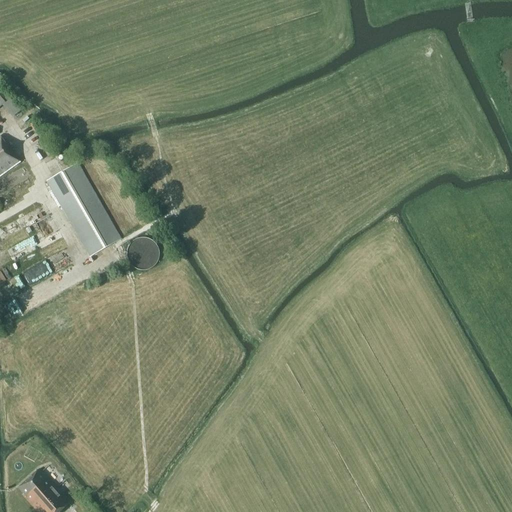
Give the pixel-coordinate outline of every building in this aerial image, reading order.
[(6,145),(0,137),(0,177),(21,163),(7,144),(6,145)] [(91,257),(119,241),(76,166),(48,181),(91,257)] [(5,238),(26,229),(21,219),(0,228),(5,238)] [(156,254),(156,253),(156,250),(155,247),(154,244),(151,242),(149,240),(146,239),(144,238),(140,238),(137,239),(135,239),(132,241),(129,244),(128,247),(127,249),(126,251),(126,254),(126,256),(128,260),(129,262),(131,264),(133,266),(136,268),(140,268),(143,268),(146,268),(148,267),(150,265),(152,264),(154,262),(155,259),(156,256),(156,254)] [(37,511),(60,511),(69,504),(39,470),(18,488),(26,497),(25,498),(37,511)]
